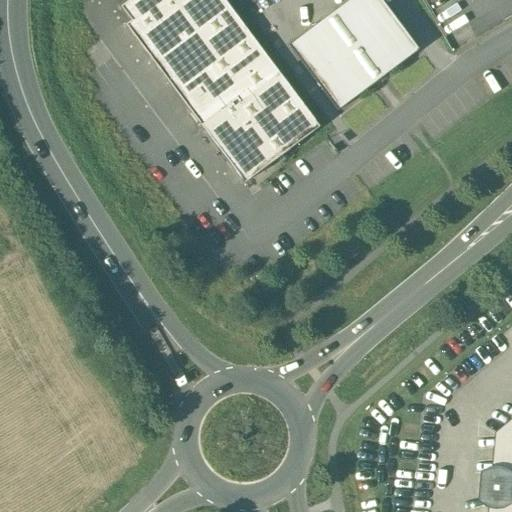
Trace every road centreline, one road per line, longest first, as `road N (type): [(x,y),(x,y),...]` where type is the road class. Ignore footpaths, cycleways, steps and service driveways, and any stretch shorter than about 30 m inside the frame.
road 1 (primary): [(209,388),(154,318),(43,144),(10,54),(6,0)]
road 2 (secondary): [(286,393),(511,209)]
road 3 (unclassified): [(511,37),(282,207)]
